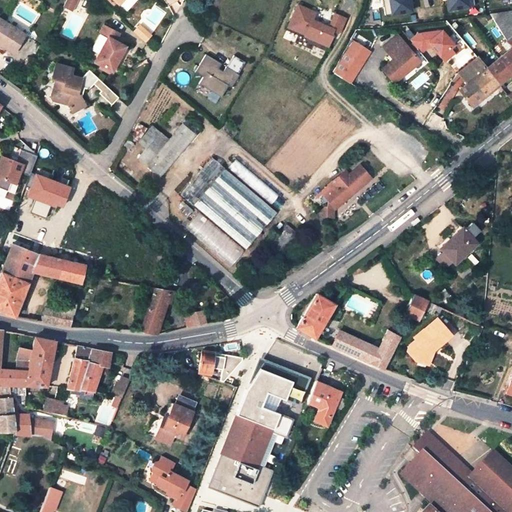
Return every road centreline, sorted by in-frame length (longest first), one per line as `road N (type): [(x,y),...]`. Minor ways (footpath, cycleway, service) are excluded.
road 1 (unclassified): [(0,87),(261,315)]
road 2 (secondary): [(511,126),(261,315)]
road 3 (residential): [(511,421),(415,389),(261,315)]
road 4 (secondary): [(261,315),(148,345),(0,321)]
road 5 (unknown): [(440,183),(333,90),(333,72),(361,19)]
